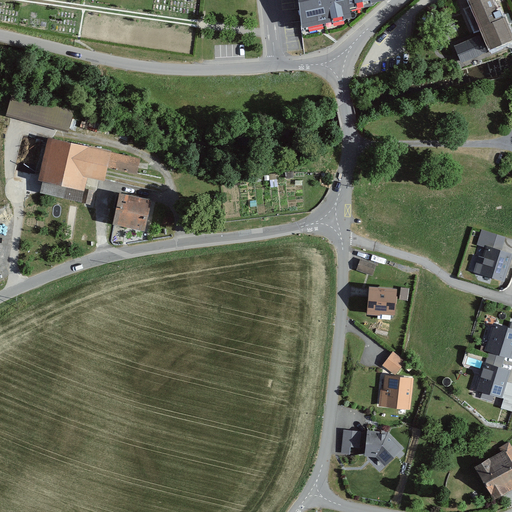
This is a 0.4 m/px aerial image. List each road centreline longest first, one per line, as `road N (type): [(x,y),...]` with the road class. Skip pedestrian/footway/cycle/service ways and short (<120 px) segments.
road 1 (residential): [(0,297),(110,255),(331,219)]
road 2 (residential): [(277,66),(162,69),(0,36)]
road 3 (unclassified): [(313,490),(327,444),(342,237)]
road 4 (residential): [(511,301),(451,281),(423,260),(342,237)]
road 5 (residential): [(348,147),(511,148)]
